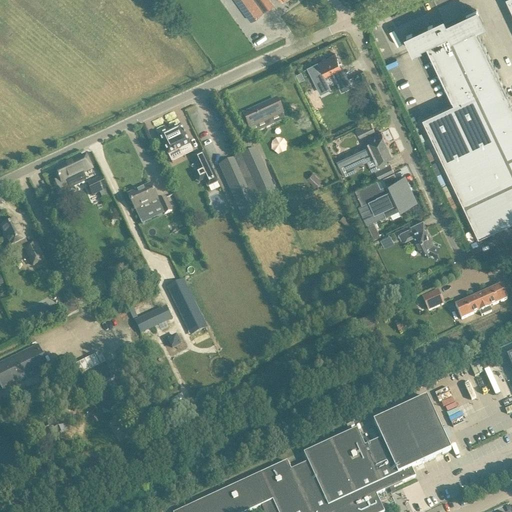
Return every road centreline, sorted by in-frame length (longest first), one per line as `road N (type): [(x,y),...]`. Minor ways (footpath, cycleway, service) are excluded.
road 1 (unclassified): [(504,271),(471,283),(350,22)]
road 2 (unclassified): [(0,183),(209,87)]
road 3 (unknown): [(22,172),(87,316),(77,341),(58,352)]
road 4 (unclassified): [(209,87),(350,22)]
road 5 (residential): [(145,4),(66,49),(25,0)]
